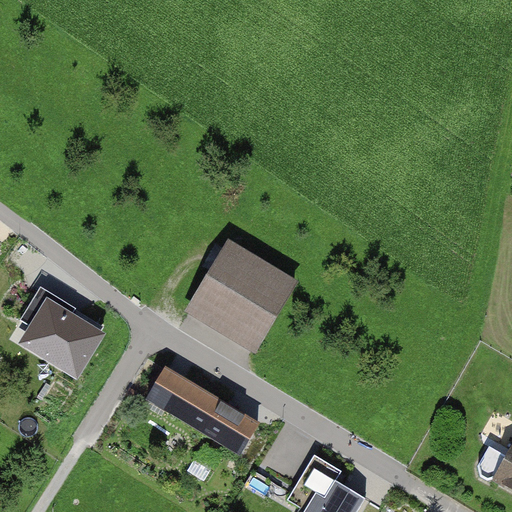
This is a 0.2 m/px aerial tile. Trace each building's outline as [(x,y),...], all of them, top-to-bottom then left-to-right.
[(233,237),(185,309),(252,354),(300,282),(233,237)] [(73,312),(42,293),(23,324),(35,331),(23,350),(78,384),(104,342),(68,320),(73,312)] [(259,428),(169,377),(152,407),(242,459),(259,428)] [(497,478),(511,486),(511,449),(507,458),(491,448),(480,467),(481,475),(489,481),(497,478)] [(343,473),(316,456),(296,488),(314,499),(306,511),(360,511),(368,500),(338,481),(343,473)]
